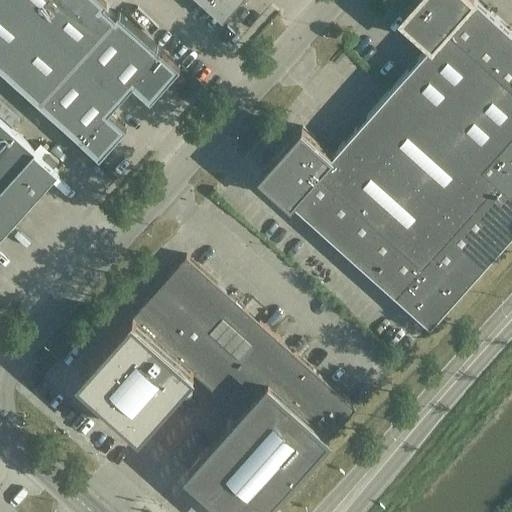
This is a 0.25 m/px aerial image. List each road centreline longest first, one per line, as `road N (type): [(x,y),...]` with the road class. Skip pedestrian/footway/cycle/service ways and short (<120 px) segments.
road 1 (unclassified): [(0,373),(330,0)]
road 2 (secondary): [(360,485),(511,315)]
road 3 (tertiary): [(90,511),(0,429)]
